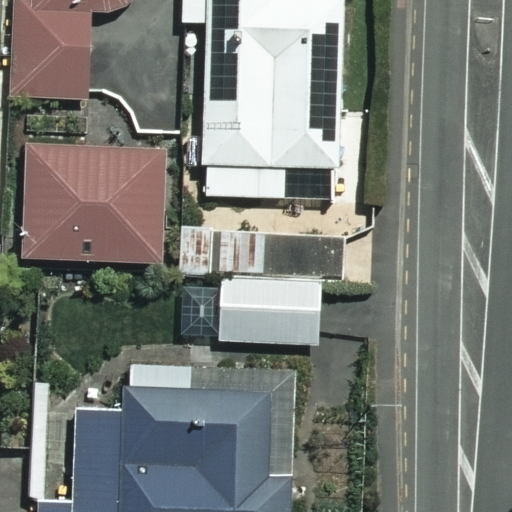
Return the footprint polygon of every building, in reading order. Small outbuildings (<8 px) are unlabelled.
[(141,0),(31,0),(32,2),(12,2),(14,104),(85,103),(83,16),(142,15),(141,0)] [(179,0),(178,30),(203,31),(198,201),(274,203),(274,174),(333,175),(337,0),(179,0)] [(164,268),(166,153),(23,151),(22,266),(164,268)] [(364,236),(174,228),(172,281),(362,289),(364,236)] [(318,291),(220,285),(216,348),(314,354),(318,291)] [(278,511),(284,384),(124,378),(122,422),(73,420),(69,506),(36,505),(35,511),(278,511)]
